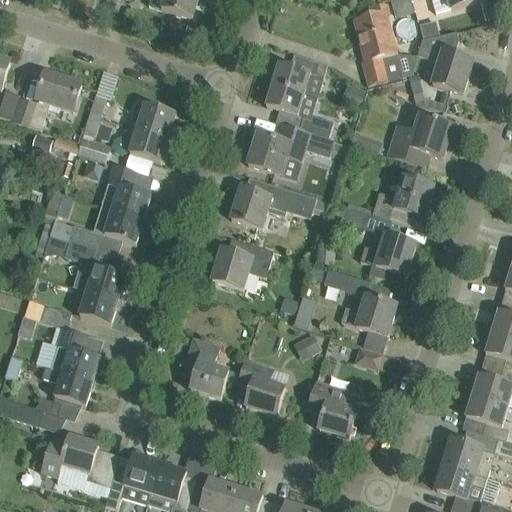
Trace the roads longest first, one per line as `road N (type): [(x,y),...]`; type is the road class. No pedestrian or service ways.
road 1 (residential): [(384,494),(133,412),(132,393),(226,87)]
road 2 (residential): [(384,494),(511,85)]
road 3 (residential): [(226,87),(0,17)]
